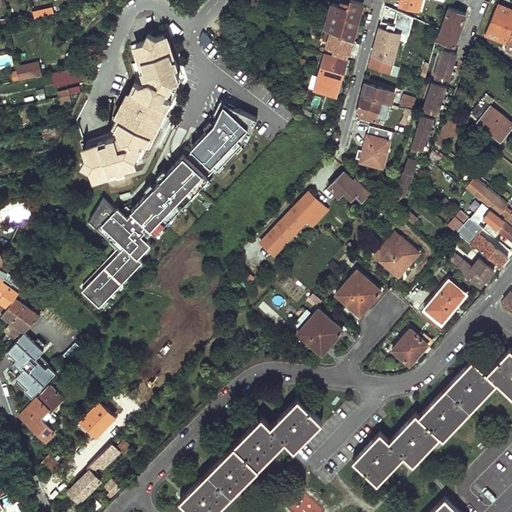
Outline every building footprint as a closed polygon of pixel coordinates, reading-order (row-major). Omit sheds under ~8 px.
[(330,0),(323,27),(331,31),(353,40),(360,14),(362,4),(349,1),(349,3),(346,2),(345,5),(339,3),(330,0)] [(401,0),(400,4),(419,8),(420,0),(401,0)] [(496,7),(486,31),(490,33),(489,36),(498,40),(500,37),(504,39),(503,42),(508,44),(511,45),(510,49),(511,50),(511,12),(509,11),(511,8),(501,4),(499,8),(496,7)] [(385,5),(383,13),(395,18),(398,10),(385,5)] [(459,9),(448,6),(437,39),(455,45),(466,12),(459,9)] [(408,29),(412,15),(401,12),(397,25),(408,29)] [(379,27),(372,54),(381,56),(392,63),(400,33),(379,27)] [(353,40),(331,31),(327,45),(328,45),(326,52),(347,59),(350,50),(353,40)] [(118,138),(80,149),(82,156),(86,168),(88,176),(97,173),(98,177),(107,174),(106,171),(112,168),(114,172),(123,169),(122,166),(133,163),(131,157),(137,148),(135,147),(139,139),(148,143),(152,135),(148,134),(152,128),(155,129),(163,114),(160,112),(163,106),(167,108),(171,100),(162,95),(166,88),(168,89),(173,80),(177,79),(174,67),(178,66),(174,56),(171,57),(169,51),(173,50),(170,41),(165,42),(163,33),(156,36),(145,39),(137,41),(149,79),(145,80),(138,82),(135,81),(131,88),(134,90),(129,98),(127,96),(120,110),(123,112),(118,120),(115,117),(112,125),(115,127),(117,134),(118,138)] [(137,41),(134,42),(145,80),(149,79),(137,41)] [(457,52),(441,47),(432,74),(449,79),(457,52)] [(325,53),(314,91),(336,97),(337,92),(347,59),(325,53)] [(42,73),(39,59),(16,64),(17,72),(19,78),(42,73)] [(429,61),(425,60),(420,74),(424,76),(429,61)] [(449,79),(432,74),(431,80),(447,85),(449,79)] [(173,80),(168,89),(171,91),(177,79),(173,80)] [(447,85),(431,80),(422,106),(439,111),(447,85)] [(365,82),(361,95),(388,103),(391,104),(394,91),(365,82)] [(81,89),(70,92),(71,98),(72,101),(77,99),(81,89)] [(71,98),(70,92),(60,94),(62,103),(72,101),(71,98)] [(415,97),(403,93),(399,106),(406,108),(411,109),(415,97)] [(310,106),(317,109),(322,99),(315,95),(310,106)] [(361,95),(356,114),(376,119),(376,116),(384,119),(388,103),(361,95)] [(219,116),(201,135),(204,137),(194,148),(188,154),(193,158),(191,161),(183,154),(141,198),(145,201),(142,205),(138,201),(131,209),(126,205),(119,212),(103,197),(90,218),(121,247),(82,288),(101,306),(143,262),(138,256),(151,242),(146,238),(153,230),(156,232),(208,177),(207,176),(215,168),(216,169),(242,141),(247,130),(250,132),(257,117),(220,99),(213,113),(219,116)] [(511,122),(484,101),(472,116),(500,139),(511,124),(511,122)] [(436,111),(422,106),(420,113),(434,117),(436,111)] [(411,109),(406,108),(404,112),(399,121),(409,124),(414,110),(411,109)] [(434,117),(420,113),(409,149),(418,152),(419,148),(423,150),(426,138),(428,138),(434,117)] [(163,114),(155,129),(160,132),(169,117),(163,114)] [(459,119),(448,114),(436,142),(445,148),(459,119)] [(55,124),(47,126),(48,133),(57,131),(55,124)] [(364,143),(359,161),(381,166),(390,132),(368,126),(364,143)] [(117,134),(79,146),(80,149),(118,138),(117,134)] [(204,137),(201,135),(191,145),(194,148),(204,137)] [(137,148),(131,157),(133,163),(140,150),(137,148)] [(418,158),(407,155),(395,194),(401,195),(405,194),(409,180),(411,181),(418,158)] [(86,168),(82,156),(78,164),(86,168)] [(343,170),(328,186),(338,195),(343,189),(350,196),(362,184),(355,176),(352,179),(343,170)] [(473,177),(465,187),(507,219),(506,221),(511,225),(511,213),(511,214),(502,207),(505,203),(473,177)] [(369,190),(362,184),(350,196),(351,197),(355,192),(361,198),(369,190)] [(310,191),(261,240),(274,253),(323,203),(310,191)] [(426,197),(419,191),(414,198),(421,203),(426,197)] [(464,210),(471,215),(479,202),(472,198),(464,210)] [(462,224),(457,230),(463,234),(462,235),(476,246),(477,245),(501,264),(504,260),(508,256),(476,230),(479,224),(473,219),(460,209),(454,217),(462,224)] [(478,212),(473,219),(479,224),(492,234),(497,227),(511,239),(511,225),(506,221),(496,213),(489,221),(478,212)] [(392,229),(372,250),(396,273),(409,258),(413,261),(420,253),(394,228),(400,221),(393,215),(386,223),(392,229)] [(30,221),(22,217),(19,223),(28,227),(30,221)] [(13,236),(6,251),(14,255),(19,243),(17,243),(20,238),(13,236)] [(494,270),(479,258),(472,267),(457,255),(453,259),(482,284),(487,279),(490,275),(494,270)] [(409,258),(396,273),(399,275),(413,261),(409,258)] [(0,310),(2,311),(8,303),(18,289),(10,284),(16,276),(7,270),(8,268),(8,263),(2,260),(0,264),(0,298),(0,310)] [(356,268),(336,292),(360,313),(368,304),(380,289),(356,268)] [(62,285),(67,278),(58,271),(53,278),(62,285)] [(451,279),(425,308),(441,322),(455,306),(467,293),(451,279)] [(505,296),(503,299),(511,306),(511,292),(510,291),(505,296)] [(312,292),(306,299),(314,306),(321,299),(312,292)] [(8,303),(2,311),(12,319),(5,328),(10,333),(17,339),(29,327),(32,324),(40,315),(42,314),(15,293),(8,303)] [(318,307),(298,331),(322,352),(331,342),(343,328),(318,307)] [(40,315),(32,324),(38,330),(47,321),(40,315)] [(36,332),(38,330),(32,324),(29,327),(36,332)] [(410,328),(393,348),(409,363),(418,353),(427,343),(410,328)] [(27,332),(10,350),(18,358),(15,361),(23,369),(17,375),(28,386),(24,390),(32,397),(57,372),(49,364),(46,367),(36,357),(44,349),(27,332)] [(69,357),(79,345),(75,341),(64,353),(69,357)] [(368,445),(353,461),(379,484),(405,455),(415,463),(440,435),(444,438),(496,380),(511,394),(511,348),(509,346),(486,371),(471,358),(454,377),(440,392),(419,415),(415,412),(412,416),(393,437),(389,440),(380,432),(368,445)] [(125,372),(120,378),(131,388),(136,382),(125,372)] [(37,396),(20,414),(25,420),(40,434),(46,439),(55,430),(41,416),(49,408),(51,410),(64,397),(52,385),(39,398),(37,396)] [(192,487),(181,499),(194,511),(214,511),(287,439),(296,447),(324,419),(299,396),(282,414),(272,424),(263,415),(252,426),(223,456),(192,487)] [(100,401),(81,420),(97,435),(115,416),(100,401)] [(121,437),(114,444),(118,448),(121,451),(129,444),(121,437)] [(88,468),(67,489),(79,500),(100,478),(92,470),(97,465),(102,465),(118,448),(114,444),(111,441),(86,467),(88,468)] [(53,448),(41,461),(53,471),(64,459),(53,448)] [(111,478),(103,485),(111,492),(118,484),(111,478)] [(0,494),(0,508),(3,506),(0,500),(6,497),(8,501),(17,495),(13,487),(0,494)] [(297,511),(321,511),(324,510),(305,489),(289,503),(297,511)] [(95,497),(86,506),(91,511),(100,503),(95,497)] [(461,511),(447,498),(433,511),(461,511)]
